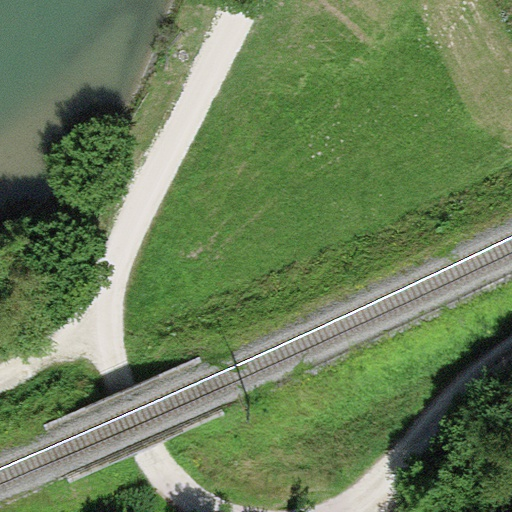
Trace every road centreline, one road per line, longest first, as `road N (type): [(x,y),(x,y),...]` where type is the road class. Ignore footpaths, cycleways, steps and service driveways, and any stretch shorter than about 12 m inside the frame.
road 1 (track): [(247,0),(92,317)]
road 2 (track): [(193,511),(157,491),(92,317)]
road 3 (track): [(511,350),(426,428),(376,511)]
